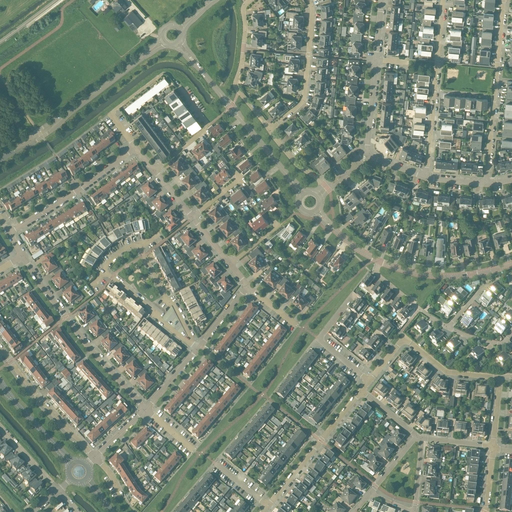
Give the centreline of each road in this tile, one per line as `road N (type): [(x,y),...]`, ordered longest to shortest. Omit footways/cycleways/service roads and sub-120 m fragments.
road 1 (residential): [(145,409),(89,349),(22,256)]
road 2 (residential): [(485,183),(503,0)]
road 3 (residential): [(426,177),(442,0)]
road 4 (residential): [(110,277),(101,270),(108,261),(137,243),(190,341)]
road 5 (residential): [(499,377),(446,371),(403,340),(368,379)]
road 6 (residential): [(135,147),(8,232)]
road 7 (residential): [(359,390),(267,506)]
road 8 (residential): [(269,129),(302,101),(312,12),(306,0)]
road 9 (residential): [(94,456),(0,347)]
road 10 (residential): [(269,129),(234,86),(250,0)]
road 11 (residential): [(511,264),(447,276),(378,260)]
road 12 (residential): [(152,169),(207,126),(175,83)]
